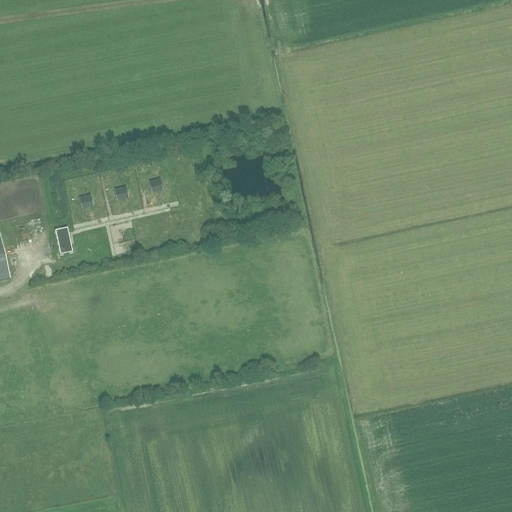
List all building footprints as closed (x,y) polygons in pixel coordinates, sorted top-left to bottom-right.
[(161,179),(149,181),(152,193),(163,190),(161,179)] [(126,186),(114,189),(117,200),(128,198),(126,186)] [(90,194),(79,197),(82,209),(93,206),(90,194)] [(67,228),(55,231),(61,255),(72,252),(67,228)] [(44,242),(45,234),(36,233),(34,240),(44,242)] [(0,281),(9,279),(0,239),(0,281)]
